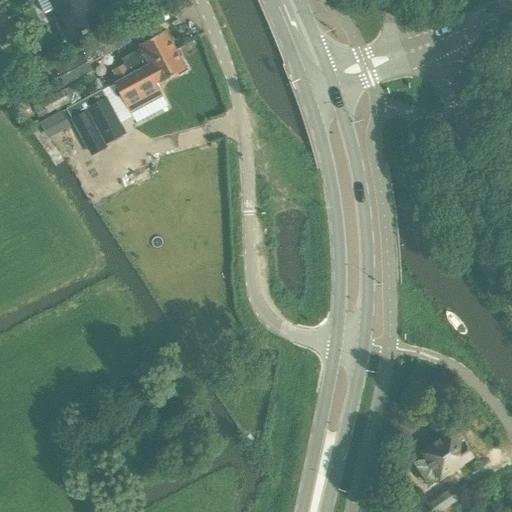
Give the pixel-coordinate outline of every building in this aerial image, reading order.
[(36,0),(43,14),(49,11),(52,17),(57,14),(70,40),(98,27),(85,0),(36,0)] [(117,82),(118,83),(124,79),(122,76),(128,72),(129,74),(174,50),(164,31),(138,45),(140,49),(121,59),(124,65),(112,71),(117,82)] [(110,37),(92,46),(98,59),(116,50),(110,37)] [(159,83),(184,69),(174,50),(129,74),(128,72),(122,76),(124,79),(118,83),(117,82),(114,84),(127,109),(159,91),(155,83),(158,82),(159,83)] [(41,101),(47,113),(70,101),(63,89),(41,101)] [(101,90),(66,110),(86,147),(103,138),(101,136),(120,125),(101,90)] [(46,136),(68,124),(61,113),(40,124),(46,136)] [(440,479),(472,456),(462,443),(460,444),(451,431),(421,453),(426,460),(416,467),(425,479),(435,472),(440,479)] [(432,511),(441,511),(458,500),(450,489),(427,505),(432,511)]
